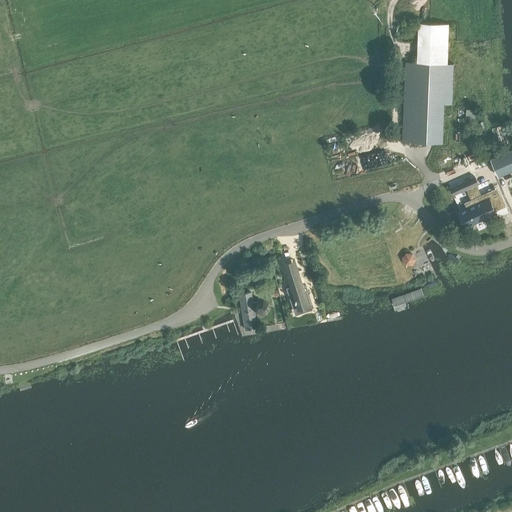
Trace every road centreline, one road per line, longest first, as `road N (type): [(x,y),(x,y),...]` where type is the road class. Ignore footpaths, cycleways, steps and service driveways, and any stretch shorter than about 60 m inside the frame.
road 1 (unclassified): [(0,371),(187,312),(238,247),(307,222)]
road 2 (residential): [(307,222),(403,197),(471,250),(511,241)]
